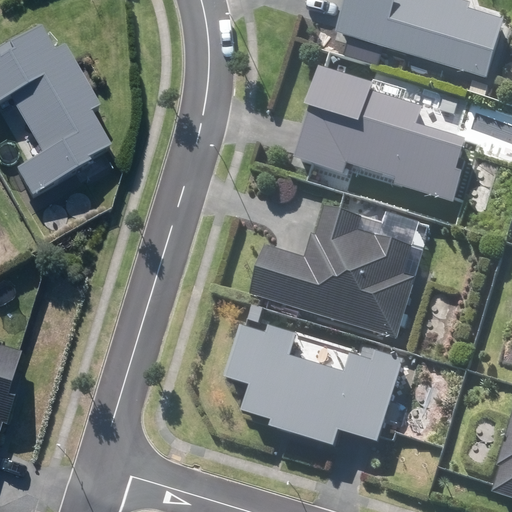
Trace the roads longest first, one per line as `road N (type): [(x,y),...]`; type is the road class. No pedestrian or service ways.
road 1 (residential): [(98,458),(206,93),(200,0)]
road 2 (residential): [(98,458),(265,511)]
